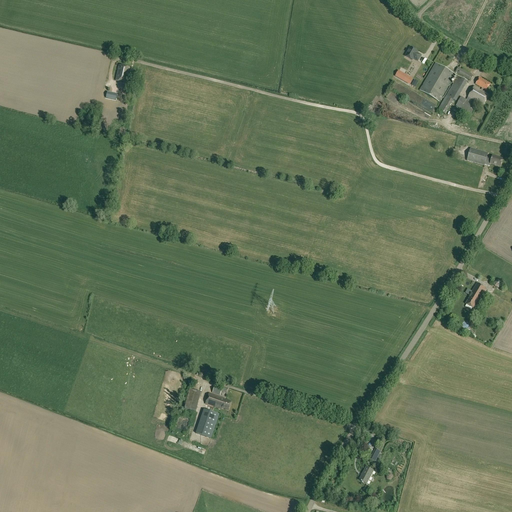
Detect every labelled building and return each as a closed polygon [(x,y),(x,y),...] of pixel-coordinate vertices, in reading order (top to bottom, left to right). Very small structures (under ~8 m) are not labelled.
[(418,52),(411,48),(406,57),(413,60),(414,59),(418,61),(422,56),(418,54),(417,53),(418,52)] [(455,75),(436,64),(420,90),(440,102),(455,75)] [(119,66),(116,81),(128,84),(129,81),(133,82),(135,76),(130,75),(132,69),(119,66)] [(456,72),(471,81),(473,77),(459,68),(456,72)] [(456,102),(467,82),(458,76),(438,111),(446,115),(454,101),(456,102)] [(482,88),(481,91),(474,87),(466,101),(462,98),(456,107),(472,116),(477,107),(472,104),(474,101),(483,106),(489,96),(482,92),(484,89),(487,91),(491,84),(480,78),(476,85),(482,88)] [(470,166),(472,167),(474,163),(485,166),(486,161),(491,163),(490,164),(500,167),(502,160),(492,157),(492,159),(487,157),(488,154),(471,149),(467,161),(471,162),(470,166)] [(498,279),(495,281),(495,286),(499,288),(503,286),(503,281),(498,279)] [(487,289),(477,284),(470,297),(471,297),(466,305),(474,309),(478,301),(479,302),(487,289)] [(218,396),(218,397),(209,394),(206,404),(221,410),(221,408),(229,411),(231,403),(224,400),(225,399),(220,397),(223,389),(215,387),(213,394),(218,396)] [(201,393),(190,390),(185,410),(196,412),(201,393)] [(212,439),(219,414),(204,410),(197,435),(212,439)] [(376,461),(382,451),(375,448),(370,458),(376,461)] [(374,472),(366,467),(359,480),(367,485),(374,472)]
